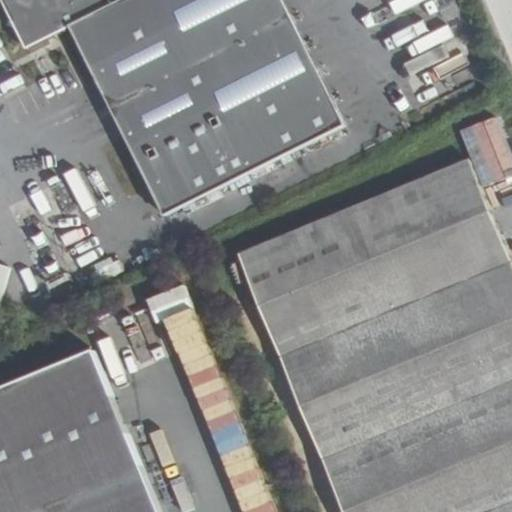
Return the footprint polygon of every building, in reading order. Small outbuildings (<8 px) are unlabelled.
[(77,29),(157,191),(225,157),(238,182),(350,126),(287,0),(132,0),(120,6),(116,0),(8,0),(15,14),(12,24),(22,28),(34,51),(77,29)] [(484,170),(511,159),(511,141),(502,117),(469,129),(484,170)] [(225,157),(157,191),(170,216),(238,182),(225,157)] [(244,254),(348,511),(511,511),(511,249),(476,160),(244,254)] [(159,511),(94,352),(0,389),(0,511),(159,511)]
